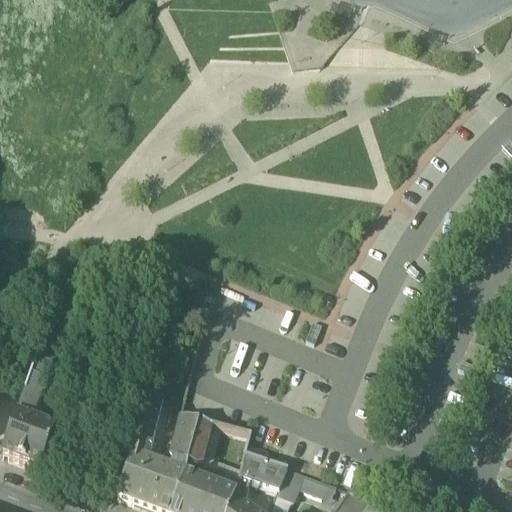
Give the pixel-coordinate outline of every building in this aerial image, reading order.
[(2,462),(40,476),(56,436),(32,426),(51,378),(34,372),(2,462)] [(133,462),(142,465),(146,454),(150,455),(163,408),(143,403),(128,462),(132,463),(133,462)] [(169,475),(183,481),(197,431),(180,426),(169,465),(171,468),(169,475)] [(197,431),(183,481),(198,486),(232,499),(236,485),(214,477),(211,484),(199,480),(201,472),(211,435),(197,431)] [(116,505),(135,511),(171,511),(183,481),(169,475),(142,465),(133,462),(132,463),(116,505)] [(250,489),(278,499),(286,479),(243,465),(237,482),(250,488),(250,489)] [(214,477),(201,472),(199,480),(211,484),(214,477)] [(227,511),(232,499),(198,486),(183,481),(171,511),(227,511)] [(242,511),(250,489),(250,488),(237,482),(236,485),(232,499),(227,511),(242,511)] [(363,511),(366,507),(348,500),(340,511),(363,511)]
